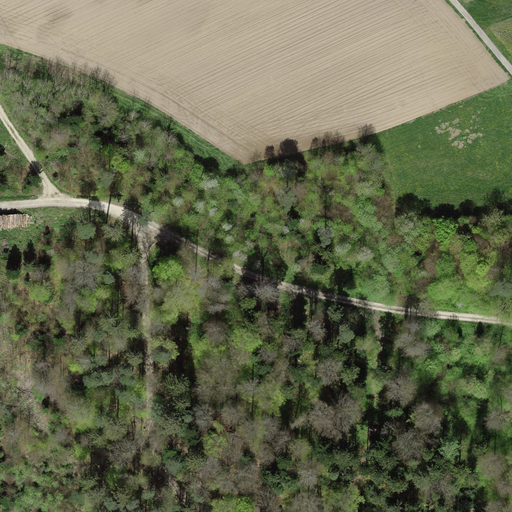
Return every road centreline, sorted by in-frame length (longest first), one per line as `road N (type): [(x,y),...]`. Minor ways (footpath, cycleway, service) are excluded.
road 1 (track): [(146,223),(310,293),(424,315),(511,320)]
road 2 (track): [(146,223),(153,447),(172,485),(216,511)]
road 3 (track): [(0,205),(81,202),(146,223)]
